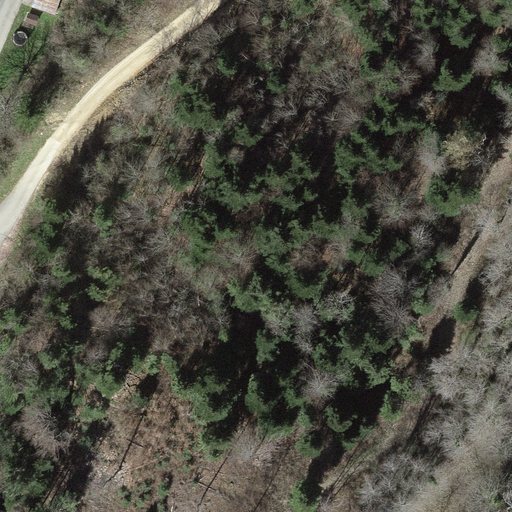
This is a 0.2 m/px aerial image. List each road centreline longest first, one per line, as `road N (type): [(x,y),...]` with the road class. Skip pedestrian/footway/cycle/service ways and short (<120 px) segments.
road 1 (track): [(293,511),(412,418),(437,377),(476,215),(511,154)]
road 2 (track): [(210,0),(102,87),(0,220)]
